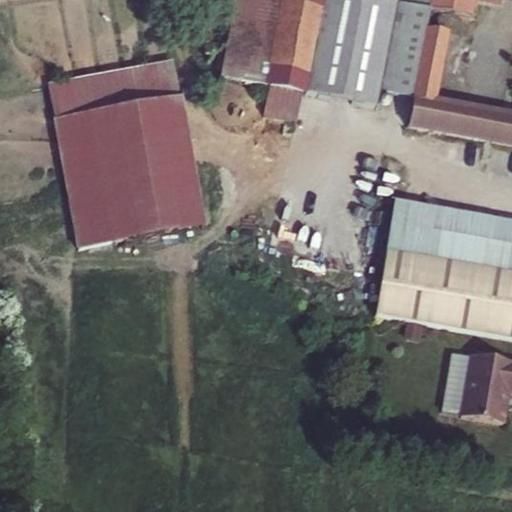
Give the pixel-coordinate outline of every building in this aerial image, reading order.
[(302,103),(322,0),(240,0),(220,108),(299,122),(302,103)] [(429,0),(322,0),(302,103),(374,114),(377,98),(410,103),(424,31),(427,12),(429,0)] [(429,0),(427,12),(467,20),(470,0),(471,0),(504,7),(505,0),(429,0)] [(38,53),(78,272),(205,250),(164,31),(38,53)] [(446,35),(424,31),(410,103),(405,131),(511,148),(511,120),(432,107),(446,35)] [(511,227),(391,210),(374,322),(511,341),(511,227)] [(511,364),(471,359),(461,421),(504,427),(508,394),(511,394),(511,364)]
